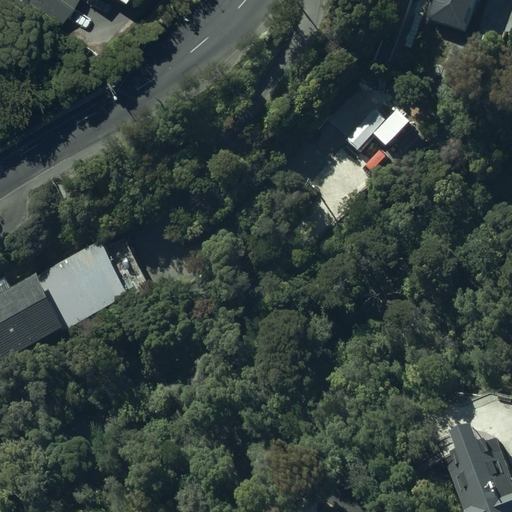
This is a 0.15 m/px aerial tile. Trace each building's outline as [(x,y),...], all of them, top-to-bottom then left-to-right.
[(18,0),(22,2),(23,0),(24,0),(59,23),(74,0),(18,0)] [(437,0),(429,22),(464,35),(477,0),(437,0)] [(400,106),(358,68),(311,121),(354,160),(347,167),(372,190),(377,185),(382,189),(429,137),(424,133),(434,122),(407,98),(400,106)] [(8,285),(0,289),(0,380),(67,346),(65,340),(132,308),(135,315),(158,304),(128,241),(108,251),(105,246),(13,296),(8,285)] [(480,450),(474,434),(453,445),(459,461),(447,466),(464,511),(511,511),(511,471),(501,442),(480,450)]
